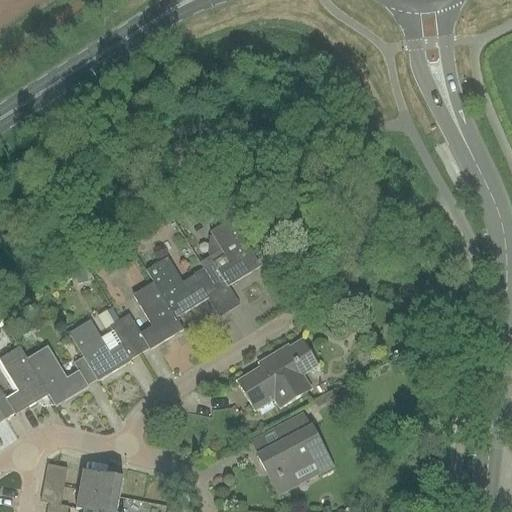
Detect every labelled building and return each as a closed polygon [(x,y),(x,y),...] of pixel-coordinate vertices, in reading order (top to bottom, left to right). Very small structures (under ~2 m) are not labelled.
[(185,174),(212,173),(211,161),(184,162),(185,174)] [(207,208),(216,224),(236,212),(227,197),(207,208)] [(200,266),(204,271),(217,294),(227,288),(228,289),(261,269),(232,221),(211,234),(222,252),(200,266)] [(176,321),(177,320),(209,301),(210,298),(217,294),(204,271),(183,284),(168,259),(146,273),(153,285),(154,285),(176,321)] [(184,333),(177,320),(176,321),(154,285),(153,285),(133,298),(152,329),(140,336),(136,329),(134,330),(126,318),(119,322),(140,356),(149,351),(151,353),(184,333)] [(131,362),(140,356),(119,322),(110,328),(122,347),(110,355),(91,323),(69,336),(84,360),(98,382),(99,384),(132,364),(131,362)] [(299,379),(319,367),(303,341),(290,349),(288,347),(267,360),(269,364),(238,383),(255,413),(274,401),(280,410),(308,394),(299,379)] [(84,360),(74,366),(79,374),(66,381),(47,349),(26,362),(48,398),(56,410),(89,390),(88,388),(98,382),(84,360)] [(48,398),(26,362),(18,350),(0,361),(0,366),(17,394),(6,401),(1,394),(0,394),(0,413),(5,422),(15,416),(16,418),(48,398)] [(318,409),(335,400),(331,393),(314,402),(318,409)] [(283,445),(258,458),(279,497),(334,467),(313,428),(312,429),(304,416),(275,431),(283,445)] [(49,467),(46,484),(66,488),(69,470),(49,467)] [(82,491),(121,499),(125,481),(85,473),(82,491)] [(82,491),(79,509),(87,511),(87,510),(94,511),(118,511),(121,499),(82,491)] [(44,494),(43,502),(52,504),(62,506),(64,498),(44,494)]
